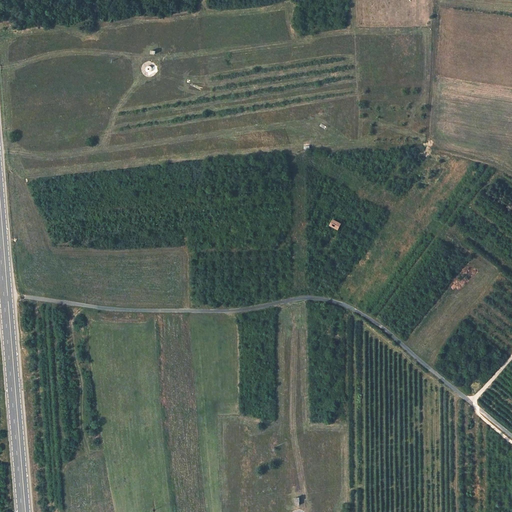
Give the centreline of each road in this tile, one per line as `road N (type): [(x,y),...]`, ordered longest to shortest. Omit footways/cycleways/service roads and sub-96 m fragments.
road 1 (unclassified): [(511,436),(394,337),(325,298),(236,309),(106,308),(8,293)]
road 2 (track): [(511,180),(430,132),(436,0)]
road 3 (primary): [(26,511),(8,293)]
